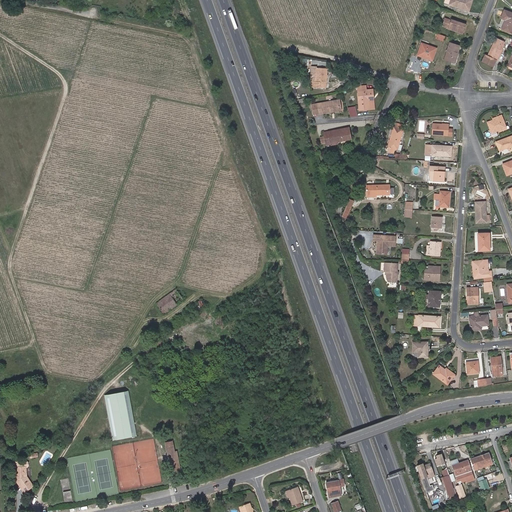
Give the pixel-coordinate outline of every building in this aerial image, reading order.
[(469,11),(471,0),(450,0),(449,4),(469,11)] [(511,13),(504,10),(501,18),(505,20),(502,29),(511,33),(511,13)] [(463,34),(466,24),(450,19),(450,20),(444,18),(442,26),(448,28),(448,29),(463,34)] [(496,60),(505,42),(496,38),(488,56),(485,55),(482,61),(493,67),(496,60)] [(454,63),(459,46),(449,43),(444,60),(454,63)] [(436,48),(421,44),(417,55),(432,60),(436,48)] [(327,68),(316,68),(315,82),(307,81),(307,86),(324,87),(325,82),(326,83),(327,68)] [(369,109),(368,97),(373,96),(372,89),(366,90),(365,86),(357,86),(359,110),(369,109)] [(339,109),(338,100),(317,104),(318,113),(319,114),(332,112),(331,111),(339,109)] [(341,110),(339,100),(338,100),(339,109),(331,111),(332,112),(341,110)] [(506,127),(502,115),(498,116),(499,118),(493,120),(487,122),(491,133),(498,131),(499,132),(507,129),(506,127)] [(452,136),(452,129),(448,129),(449,124),(432,123),(431,135),(452,136)] [(351,139),(349,127),(323,132),(324,136),(325,143),(326,145),(330,145),(336,144),(335,142),(337,142),(351,139)] [(397,150),(403,129),(402,129),(394,127),(393,127),(388,147),(397,150)] [(511,150),(511,135),(496,142),(499,151),(506,148),(509,149),(510,151),(511,150)] [(451,156),(451,146),(432,145),(425,145),(425,155),(431,155),(451,156)] [(511,173),(511,160),(502,164),(506,174),(511,172),(511,174),(511,173)] [(444,181),(445,167),(429,166),(429,176),(433,176),(433,181),(444,181)] [(353,192),(359,179),(358,178),(351,191),(353,192)] [(389,188),(389,185),(366,185),(367,197),(375,197),(375,195),(389,195),(389,194),(389,188)] [(449,207),(450,192),(440,191),(440,194),(434,194),(434,199),(439,199),(439,207),(449,207)] [(486,222),(485,202),(475,202),(476,223),(486,222)] [(346,218),(351,208),(346,206),(342,216),(346,218)] [(412,218),(412,210),(404,209),(404,217),(412,218)] [(441,228),(442,217),(432,216),(431,228),(434,228),(433,231),(437,231),(438,228),(441,228)] [(490,251),(489,233),(478,233),(478,251),(490,251)] [(395,246),(395,236),(373,235),(373,240),(377,240),(377,253),(387,254),(387,245),(395,246)] [(439,256),(440,242),(430,241),(430,246),(427,245),(426,255),(439,256)] [(492,281),(491,271),(488,271),(482,272),(482,260),(472,261),(474,278),(484,277),(485,282),(491,281),(492,281)] [(396,282),(397,264),(384,263),(384,271),(385,271),(387,272),(387,274),(386,277),(388,281),(396,282)] [(439,274),(440,266),(429,266),(428,270),(425,269),(424,280),(436,281),(437,274),(439,274)] [(493,291),(491,281),(485,282),(483,282),(484,292),(493,291)] [(478,303),(477,287),(467,288),(467,296),(468,295),(469,304),(478,303)] [(163,314),(183,300),(176,289),(156,304),(163,314)] [(439,307),(440,291),(429,291),(428,306),(439,307)] [(488,325),(487,315),(478,316),(478,312),(474,313),(474,316),(469,317),(470,331),(478,330),(478,326),(480,326),(488,325)] [(439,326),(440,317),(419,315),(419,316),(418,325),(430,326),(430,325),(439,326)] [(427,357),(427,342),(412,342),(413,352),(418,352),(418,357),(427,357)] [(502,375),(500,356),(490,357),(492,372),(492,375),(494,375),(494,376),(502,375)] [(479,373),(478,361),(466,362),(467,374),(479,373)] [(452,377),(454,374),(446,368),(445,369),(439,365),(433,374),(447,384),(452,377)] [(128,391),(104,395),(113,440),(137,436),(128,391)] [(172,441),(165,443),(167,454),(169,453),(173,471),(179,469),(176,452),(174,452),(172,441)] [(488,453),(471,459),(475,470),(484,467),(483,465),(489,463),(489,465),(492,464),(488,453)] [(435,459),(437,465),(444,462),(441,454),(436,455),(437,458),(435,459)] [(467,460),(452,465),(456,476),(458,483),(466,480),(473,477),(467,460)] [(26,476),(26,467),(27,467),(28,466),(28,462),(26,461),(14,462),(14,467),(16,480),(20,486),(23,484),(27,490),(33,486),(26,476)] [(423,466),(422,464),(417,466),(421,478),(427,493),(434,490),(432,485),(430,486),(427,478),(434,476),(430,464),(423,466)] [(446,469),(439,471),(441,477),(442,477),(448,475),(446,469)] [(448,475),(442,477),(449,499),(456,497),(449,475),(448,475)] [(477,479),(482,491),(489,488),(486,479),(484,480),(483,477),(477,479)] [(326,482),(329,497),(341,495),(339,486),(344,486),(343,479),(326,482)] [(456,487),(460,497),(465,496),(461,485),(456,487)] [(289,497),(292,505),(302,502),(297,487),(287,490),(289,497)] [(338,501),(332,503),(334,511),(336,511),(341,510),(338,501)] [(252,511),(249,503),(239,506),(241,511),(252,511)]
